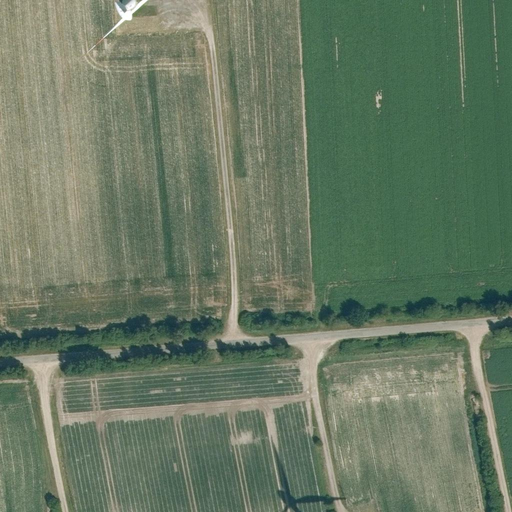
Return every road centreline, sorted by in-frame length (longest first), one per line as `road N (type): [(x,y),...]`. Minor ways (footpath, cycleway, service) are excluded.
road 1 (unclassified): [(0,363),(511,321)]
road 2 (track): [(206,0),(235,342)]
road 3 (track): [(470,324),(504,511)]
road 4 (track): [(339,511),(308,338)]
road 5 (track): [(45,359),(42,393),(65,511)]
